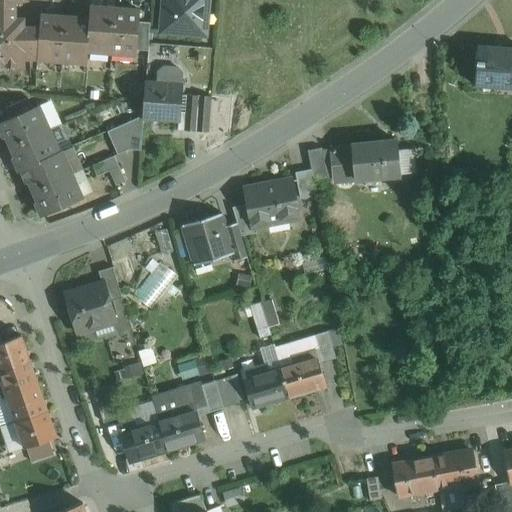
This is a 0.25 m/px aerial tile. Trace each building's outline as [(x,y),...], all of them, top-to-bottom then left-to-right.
[(165,0),(163,30),(200,32),(202,0),(165,0)] [(15,2),(0,2),(0,66),(24,66),(24,58),(37,58),(38,58),(40,27),(23,27),(24,24),(18,18),(15,18),(15,2)] [(115,8),(90,6),(89,18),(90,18),(87,51),(88,51),(111,53),(115,8)] [(139,10),(115,8),(111,53),(136,55),(136,50),(138,22),(139,10)] [(65,16),(41,14),(40,27),(38,58),(37,58),(37,59),(62,61),(65,16)] [(89,18),(65,16),(62,61),(87,63),(88,51),(87,51),(90,18),(89,18)] [(150,23),(138,22),(136,50),(148,51),(150,23)] [(511,48),(479,46),(479,45),(478,45),(475,86),(476,86),(476,85),(497,86),(497,80),(511,81),(511,48)] [(156,82),(147,82),(147,81),(146,81),(143,115),(143,119),(144,119),(178,121),(179,121),(181,94),(183,74),(177,68),(163,67),(157,72),(156,82)] [(211,96),(181,94),(179,121),(178,121),(177,130),(209,132),(211,96)] [(27,97),(5,107),(10,118),(32,108),(27,97)] [(10,118),(0,122),(0,127),(4,136),(7,135),(11,146),(49,129),(38,105),(32,108),(10,118)] [(143,115),(125,124),(128,149),(140,150),(141,138),(142,138),(143,119),(143,115)] [(125,124),(107,131),(117,154),(128,149),(125,124)] [(49,129),(11,146),(16,156),(13,158),(19,170),(21,169),(59,152),(49,129)] [(397,141),(352,145),(352,146),(331,148),(334,181),(400,175),(397,141)] [(322,148),(308,151),(311,169),(313,180),(327,177),(322,148)] [(59,152),(21,169),(27,181),(29,180),(34,191),(72,174),(61,150),(59,152)] [(114,156),(92,165),(97,176),(109,171),(119,166),(114,156)] [(119,166),(109,171),(116,185),(125,181),(119,166)] [(311,169),(295,172),(300,198),(316,195),(313,180),(311,169)] [(72,174),(34,191),(39,202),(36,203),(42,216),(82,198),(72,174)] [(292,180),(245,189),(247,204),(252,226),(253,226),(299,217),(292,180)] [(252,226),(247,204),(232,207),(237,222),(241,236),(254,233),(253,226),(252,226)] [(221,213),(182,225),(193,260),(207,256),(208,261),(232,254),(233,253),(225,226),(221,213)] [(237,222),(225,226),(233,253),(232,254),(234,261),(247,257),(241,236),(237,222)] [(135,295),(152,307),(176,272),(159,260),(135,295)] [(112,267),(98,271),(102,283),(103,283),(108,301),(122,298),(112,267)] [(102,283),(67,294),(78,331),(82,334),(92,331),(97,338),(116,332),(113,321),(114,320),(108,301),(103,283),(102,283)] [(278,324),(271,300),(261,303),(268,327),(278,324)] [(261,303),(250,306),(259,338),(270,335),(268,327),(261,303)] [(328,331),(314,335),(323,362),(336,359),(329,336),(328,331)] [(1,342),(0,341),(0,370),(30,361),(21,335),(1,342)] [(315,350),(291,357),(293,364),(280,367),(289,397),(325,386),(315,350)] [(178,364),(180,376),(194,374),(195,380),(235,373),(232,355),(178,364)] [(30,361),(0,370),(0,379),(1,382),(0,382),(0,398),(6,397),(38,385),(30,361)] [(280,367),(257,374),(255,368),(242,372),(252,408),(289,397),(280,367)] [(239,403),(231,376),(215,380),(223,407),(239,403)] [(215,380),(201,385),(209,412),(223,407),(215,380)] [(38,385),(6,397),(15,421),(47,410),(38,385)] [(108,385),(94,389),(103,421),(118,418),(108,385)] [(193,403),(179,407),(181,414),(158,421),(167,450),(204,439),(193,403)] [(47,410),(15,421),(24,447),(56,436),(47,410)] [(158,420),(136,427),(134,420),(119,424),(130,462),(167,451),(167,450),(158,421),(158,420)] [(472,450),(432,457),(437,488),(477,480),(472,450)] [(0,456),(0,470),(13,467),(10,455),(1,458),(0,456)] [(432,457),(392,465),(397,496),(437,488),(432,457)] [(377,476),(366,478),(369,501),(380,499),(377,476)] [(511,511),(511,508),(507,482),(495,485),(499,511),(511,511)] [(200,495),(170,504),(173,511),(203,511),(206,511),(200,495)] [(85,511),(83,503),(55,511),(85,511)]
